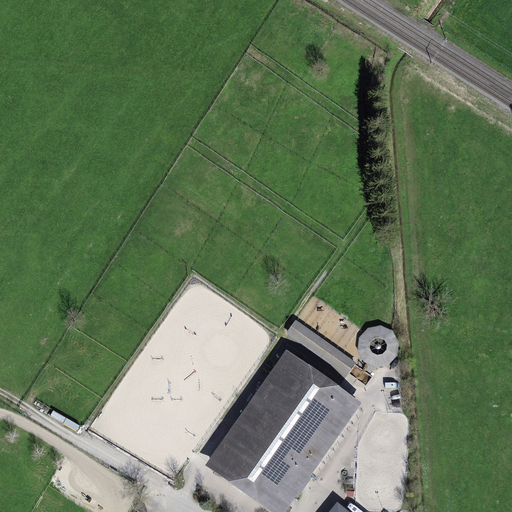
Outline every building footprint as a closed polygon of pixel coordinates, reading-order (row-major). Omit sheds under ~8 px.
[(290,331),(349,373),(355,365),(296,323),(290,331)] [(369,329),(360,338),(358,351),(364,362),(376,368),(388,365),(397,356),(399,344),(393,332),(381,327),(369,329)] [(348,376),(349,373),(290,331),(288,334),(348,376)] [(288,359),(213,466),(278,511),(279,511),(292,494),(306,474),(355,406),(351,403),(333,391),(288,359)] [(337,385),(333,391),(351,403),(355,398),(337,385)] [(292,494),(298,498),(312,478),(306,474),(292,494)]
